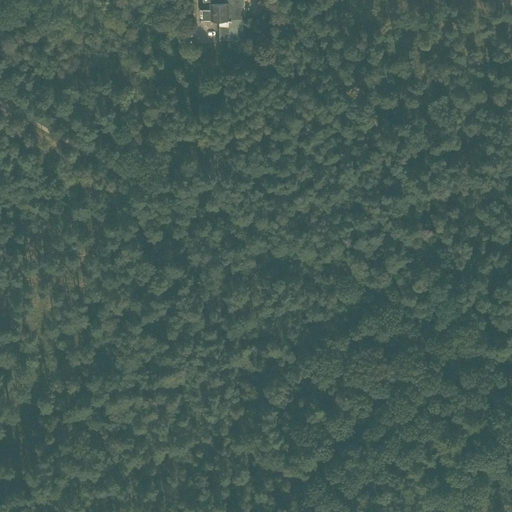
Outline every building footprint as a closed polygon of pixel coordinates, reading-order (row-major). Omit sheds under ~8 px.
[(229,1),(230,18),(242,18),(245,18),(244,0),(202,0),(203,0),(210,0),(210,2),(229,1)] [(210,2),(210,8),(211,19),(219,19),(228,18),(230,18),(229,1),(210,2)] [(229,38),(231,38),(242,38),(243,38),(242,18),(230,18),(228,18),(229,25),(229,38)] [(153,21),(153,35),(176,35),(175,27),(175,20),(153,21)] [(220,39),(229,38),(229,25),(220,26),(220,39)] [(242,46),(242,38),(231,38),(231,46),(242,46)]
